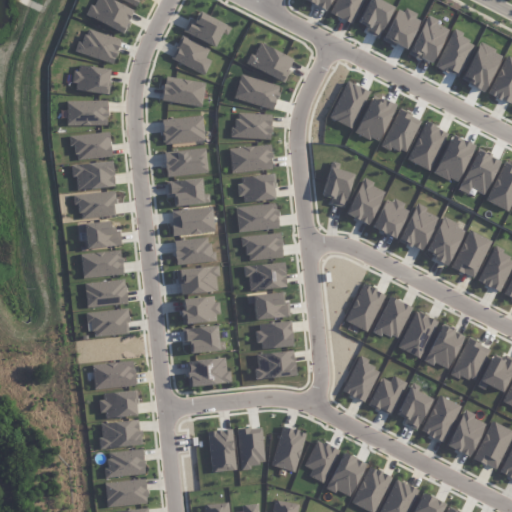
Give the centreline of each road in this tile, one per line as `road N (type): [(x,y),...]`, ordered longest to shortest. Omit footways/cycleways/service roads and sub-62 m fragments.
road 1 (residential): [(168,0),(139,48),(127,101),(169,511)]
road 2 (residential): [(159,399),(268,397),(313,406),(511,507)]
road 3 (residential): [(331,43),(299,110),(313,406)]
road 4 (residential): [(246,0),(511,136)]
road 5 (residential): [(303,234),(511,330)]
